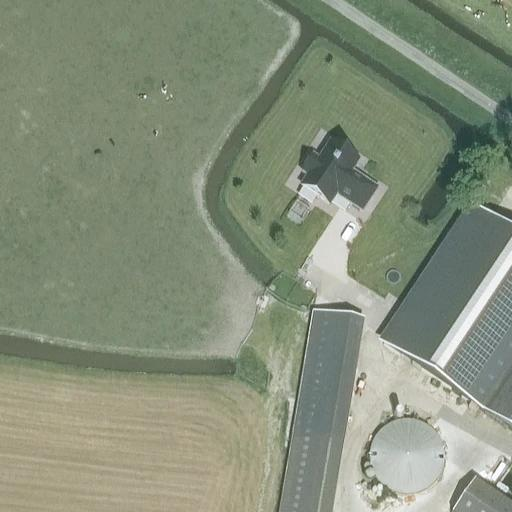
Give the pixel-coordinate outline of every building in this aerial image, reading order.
[(329,145),(318,162),(311,158),(301,174),(307,179),(301,189),(327,206),(334,196),(361,214),(376,190),(349,173),(356,163),(329,145)] [(511,229),(509,235),(471,210),(381,346),(511,433),(511,229)] [(363,321),(314,313),(279,511),(319,511),(331,441),(343,442),(363,321)] [(368,474),(375,489),(389,499),(406,502),(422,496),(433,484),(438,467),(434,451),(423,438),(408,431),(391,433),(376,442),(368,457),(368,474)] [(511,511),(511,508),(474,483),(453,511),(511,511)]
